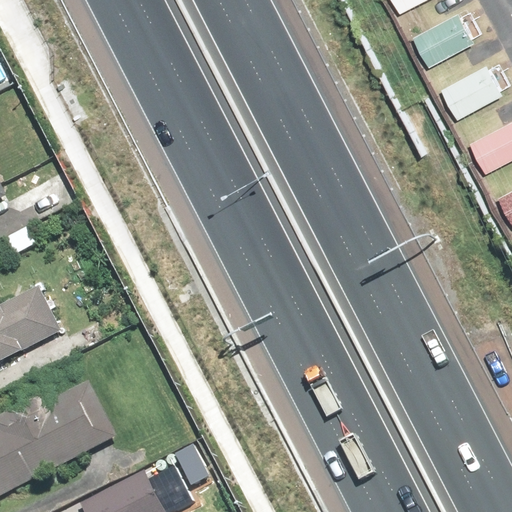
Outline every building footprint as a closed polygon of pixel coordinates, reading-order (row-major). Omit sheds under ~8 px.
[(404,0),(411,13),(436,0),(404,0)] [(468,7),(420,31),(438,67),(487,43),(468,7)] [(511,92),(495,59),(447,84),(465,120),(511,96),(511,92)] [(511,118),(475,137),(494,174),(511,164),(511,118)] [(0,199),(13,193),(0,166),(0,199)] [(0,362),(67,329),(44,284),(8,302),(5,296),(0,298),(0,362)] [(0,429),(0,497),(124,435),(96,380),(66,395),(63,389),(0,421),(4,428),(0,429)] [(88,511),(167,511),(171,511),(150,468),(83,500),(88,511)]
